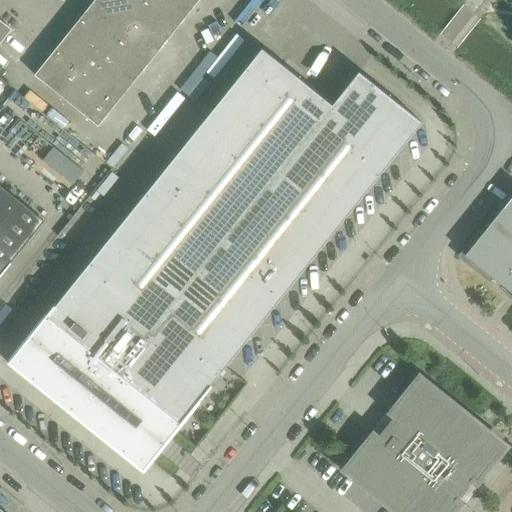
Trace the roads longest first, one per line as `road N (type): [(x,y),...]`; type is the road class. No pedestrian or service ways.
road 1 (unclassified): [(359,0),(469,88),(511,136),(401,277)]
road 2 (unclassified): [(401,277),(209,511)]
road 3 (unclassified): [(511,370),(401,277)]
